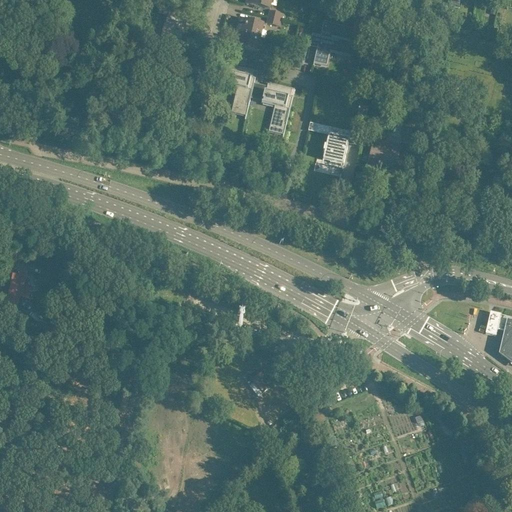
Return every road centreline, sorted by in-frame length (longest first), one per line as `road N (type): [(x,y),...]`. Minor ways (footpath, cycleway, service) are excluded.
road 1 (unclassified): [(426,281),(406,250),(334,219),(199,182),(33,151)]
road 2 (secondary): [(383,305),(197,219),(0,154)]
road 3 (secondary): [(0,175),(210,251),(356,326)]
road 4 (track): [(104,511),(155,341),(191,335),(279,348)]
road 5 (secondary): [(356,326),(511,430)]
road 6 (secondary): [(511,387),(383,305)]
